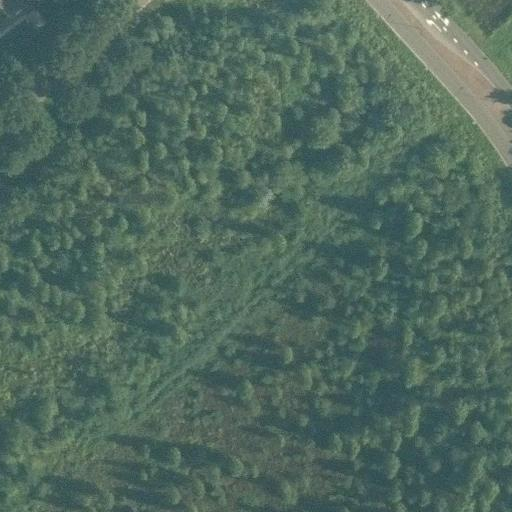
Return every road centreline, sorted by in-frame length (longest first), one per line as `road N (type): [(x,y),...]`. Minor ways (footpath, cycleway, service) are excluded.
road 1 (secondary): [(376,0),(489,120),(511,162)]
road 2 (unclassified): [(0,134),(141,0)]
road 3 (secondary): [(511,100),(423,0)]
